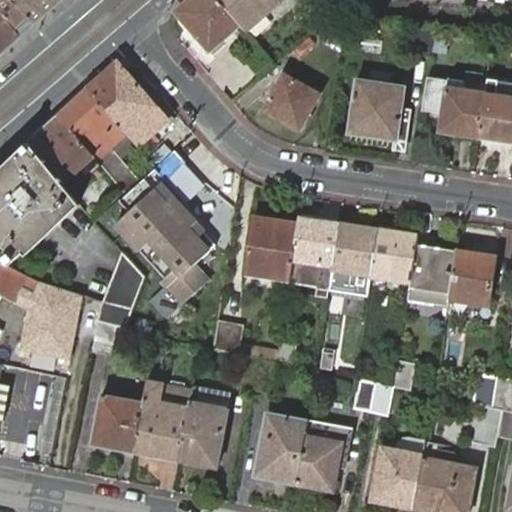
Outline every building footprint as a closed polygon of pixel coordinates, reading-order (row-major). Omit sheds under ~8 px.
[(0,0),(0,18),(12,33),(27,20),(9,0),(0,0)] [(9,0),(27,20),(32,26),(62,0),(9,0)] [(219,0),(188,0),(174,12),(207,51),(240,24),(219,0)] [(219,0),(240,24),(247,31),(281,0),(219,0)] [(0,54),(17,39),(12,33),(0,18),(0,54)] [(248,60),(261,76),(274,64),(261,48),(248,60)] [(117,60),(88,87),(127,133),(138,147),(141,150),(156,137),(152,132),(142,120),(155,107),(156,106),(117,60)] [(483,84),(484,75),(467,72),(465,84),(466,84),(465,92),(476,94),(478,84),(483,84)] [(264,111),(299,130),(318,95),(284,75),(264,111)] [(479,139),(488,85),(483,84),(478,84),(476,94),(465,92),(466,84),(465,84),(428,79),(423,111),(443,114),(440,133),(479,139)] [(479,139),(479,141),(511,145),(511,84),(488,81),(488,85),(479,139)] [(349,136),(398,143),(406,88),(356,82),(349,136)] [(88,87),(57,115),(93,157),(126,196),(139,183),(120,162),(138,147),(127,133),(88,87)] [(165,119),(155,107),(142,120),(152,132),(165,119)] [(57,115),(27,142),(63,184),(93,157),(57,115)] [(27,142),(0,168),(0,262),(8,266),(44,233),(47,235),(80,204),(63,184),(27,142)] [(143,202),(116,226),(171,283),(151,302),(167,318),(209,279),(197,266),(217,247),(168,195),(151,211),(143,202)] [(337,223),(298,217),(297,227),(296,234),(289,280),(328,286),(337,223)] [(245,272),(289,280),(296,234),(278,231),(279,224),(252,220),(245,272)] [(371,277),(378,229),(337,223),(328,286),(328,287),(369,293),(371,277)] [(278,231),(296,234),(297,227),(279,224),(278,231)] [(410,284),(417,235),(378,229),(371,277),(410,284)] [(449,299),(456,252),(430,248),(431,238),(417,235),(410,284),(408,299),(448,305),(449,299)] [(496,259),(456,252),(449,299),(488,305),(496,259)] [(122,254),(101,298),(133,305),(143,279),(122,254)] [(8,266),(0,262),(0,293),(1,294),(28,307),(33,292),(22,287),(26,277),(8,266)] [(33,292),(28,307),(19,348),(69,359),(82,294),(37,282),(33,292)] [(96,325),(115,328),(124,331),(133,305),(101,298),(96,325)] [(243,325),(218,320),(213,349),(239,355),(240,344),(243,325)] [(96,325),(92,349),(110,353),(115,328),(96,325)] [(296,344),(280,341),(279,349),(277,362),(293,366),(296,344)] [(279,349),(240,344),(239,355),(244,356),(258,359),(277,362),(279,349)] [(332,369),(335,352),(324,351),(321,367),(332,369)] [(239,380),(253,382),(258,359),(244,356),(239,380)] [(273,386),(277,362),(258,359),(253,382),(273,386)] [(416,364),(399,361),(395,387),(412,390),(416,364)] [(492,407),(497,377),(478,374),(473,403),(492,407)] [(52,454),(67,376),(60,375),(45,452),(52,454)] [(511,379),(497,377),(492,407),(502,409),(511,411),(511,379)] [(377,383),(361,380),(355,408),(370,412),(377,383)] [(191,391),(146,383),(144,399),(134,452),(178,460),(191,391)] [(388,416),(395,387),(377,383),(370,412),(388,416)] [(231,393),(192,386),(191,391),(178,460),(218,468),(228,410),(231,393)] [(9,390),(0,387),(0,418),(1,419),(3,419),(9,390)] [(92,444),(134,452),(144,399),(101,391),(92,444)] [(511,411),(502,409),(497,436),(511,438),(511,411)] [(295,483),(307,422),(269,414),(256,476),(295,483)] [(350,430),(307,422),(295,483),(333,491),(340,457),(346,458),(350,430)] [(442,511),(464,511),(473,470),(453,466),(456,447),(426,440),(422,460),(412,506),(442,511)] [(412,506),(422,460),(383,452),(372,499),(412,506)]
